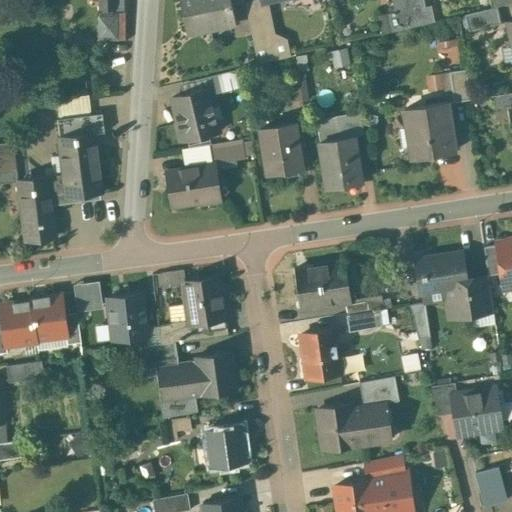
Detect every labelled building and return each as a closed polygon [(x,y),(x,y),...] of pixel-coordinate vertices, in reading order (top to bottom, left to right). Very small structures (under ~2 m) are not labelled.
[(114,0),(98,0),(99,39),(118,38),(117,12),(114,12),(114,0)] [(180,0),(187,31),(210,26),(210,24),(232,19),(233,21),(234,21),(231,3),(229,0),(180,0)] [(244,0),(244,1),(257,63),(290,55),(286,38),(274,32),(268,0),(244,0)] [(407,0),(391,0),(398,29),(413,26),(407,0)] [(423,0),(407,0),(413,26),(428,22),(423,0)] [(491,7),(464,13),(468,30),(501,23),(496,6),(491,7)] [(459,36),(442,38),(444,61),(461,60),(459,36)] [(205,75),(208,88),(209,93),(243,84),(241,67),(205,75)] [(465,68),(449,71),(454,101),(470,99),(465,68)] [(209,93),(208,88),(172,96),(178,121),(175,122),(179,140),(218,131),(209,93)] [(511,91),(494,94),(496,108),(511,105),(511,104),(511,91)] [(446,101),(404,108),(407,126),(412,125),(417,155),(412,156),(412,157),(453,150),(451,132),(447,133),(445,120),(449,120),(446,101)] [(101,112),(57,118),(59,136),(93,131),(93,132),(104,131),(101,112)] [(316,119),(319,141),(353,135),(364,134),(361,112),(316,119)] [(293,121),(260,127),(262,144),(263,144),(267,171),(267,173),(301,167),(293,121)] [(59,136),(58,136),(63,179),(48,181),(51,203),(68,201),(67,195),(101,191),(93,132),(93,131),(59,136)] [(319,141),(322,158),(323,158),(327,185),(327,186),(327,187),(361,181),(353,135),(319,141)] [(241,138),(209,143),(212,162),(213,162),(244,157),(241,138)] [(12,141),(0,142),(0,173),(16,171),(12,141)] [(212,162),(166,170),(171,205),(200,201),(200,203),(219,200),(213,162),(212,162)] [(47,175),(17,179),(25,240),(55,236),(51,203),(48,181),(47,175)] [(511,238),(495,241),(500,272),(503,288),(511,286),(511,238)] [(496,244),(483,246),(487,274),(500,272),(496,244)] [(462,252),(414,259),(419,291),(447,287),(450,286),(449,281),(466,279),(466,278),(462,252)] [(343,260),(294,268),(300,308),(344,301),(350,300),(349,299),(343,260)] [(162,280),(187,278),(186,267),(161,269),(162,280)] [(487,274),(466,278),(466,279),(449,281),(450,286),(447,287),(452,316),(493,310),(487,274)] [(218,276),(182,281),(188,321),(188,322),(195,321),(224,316),(224,315),(218,276)] [(99,280),(73,284),(77,310),(102,306),(99,280)] [(141,293),(107,297),(111,339),(146,335),(141,293)] [(381,294),(349,299),(350,300),(344,301),(346,313),(383,307),(381,294)] [(62,295),(32,299),(36,340),(67,336),(62,295)] [(32,299),(1,302),(6,343),(36,340),(32,299)] [(424,301),(408,304),(417,338),(429,336),(424,301)] [(377,309),(347,314),(349,329),(380,324),(377,309)] [(224,316),(195,321),(197,337),(227,333),(225,315),(224,315),(224,316)] [(195,321),(188,322),(188,321),(157,325),(159,343),(174,340),(197,337),(195,321)] [(333,329),(300,333),(306,376),(339,371),(333,329)] [(159,343),(143,345),(147,376),(156,374),(159,395),(172,393),(175,411),(162,413),(162,416),(197,410),(194,394),(236,388),(231,351),(194,356),(196,370),(183,372),(182,369),(179,369),(174,340),(159,343)] [(41,360),(6,365),(8,382),(43,377),(41,360)] [(454,381),(430,385),(438,414),(454,411),(451,395),(456,394),(454,381)] [(456,394),(451,395),(454,411),(456,425),(460,424),(465,428),(473,427),(474,430),(475,430),(475,426),(500,422),(497,402),(495,388),(456,394)] [(511,401),(510,400),(497,402),(500,422),(511,420),(511,401)] [(384,402),(351,407),(356,442),(390,438),(384,402)] [(350,403),(317,408),(322,447),(356,442),(351,407),(350,403)] [(240,424),(206,429),(211,466),(246,461),(240,424)] [(24,439),(0,442),(0,459),(26,455),(24,439)] [(390,456),(364,461),(367,475),(375,474),(393,470),(390,456)] [(495,465),(475,471),(478,483),(498,477),(495,465)] [(369,480),(334,484),(337,511),(412,511),(407,469),(393,470),(375,474),(375,480),(369,480)] [(498,477),(478,483),(484,506),(504,500),(498,477)] [(187,492),(152,499),(154,511),(173,511),(190,509),(187,492)] [(239,511),(237,497),(203,502),(203,511),(239,511)]
